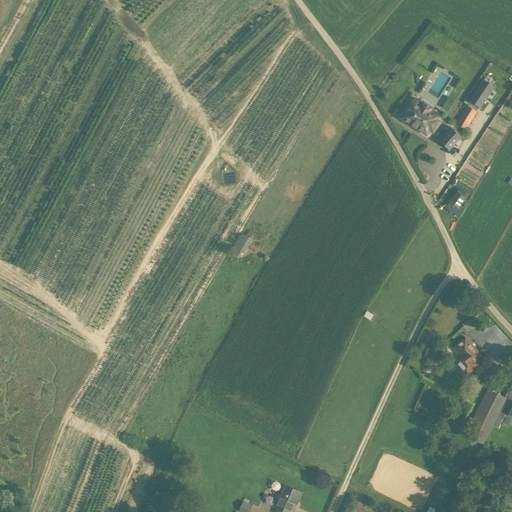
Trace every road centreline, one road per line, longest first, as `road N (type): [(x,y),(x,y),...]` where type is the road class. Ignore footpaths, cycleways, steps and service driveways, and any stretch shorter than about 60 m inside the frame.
road 1 (unclassified): [(511,332),(461,270),(374,103),(297,0)]
road 2 (track): [(335,511),(430,303),(461,270)]
